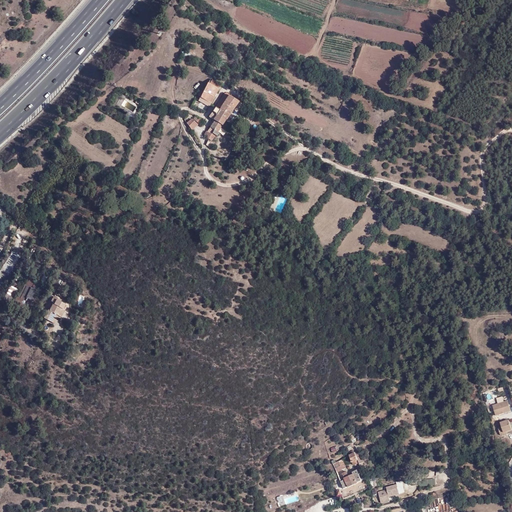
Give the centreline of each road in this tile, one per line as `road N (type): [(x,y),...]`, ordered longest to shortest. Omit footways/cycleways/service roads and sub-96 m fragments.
road 1 (motorway): [(0,132),(121,0)]
road 2 (motorway): [(96,0),(0,107)]
